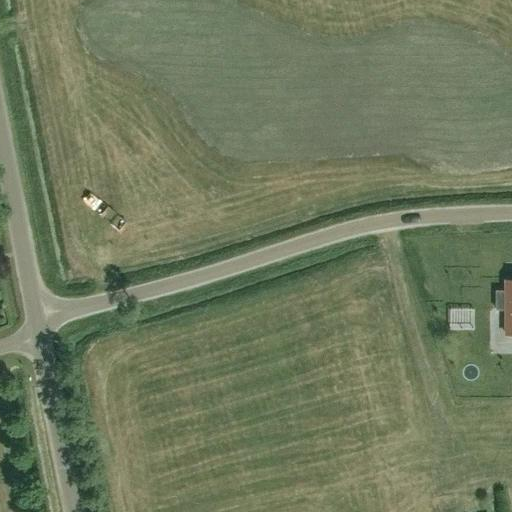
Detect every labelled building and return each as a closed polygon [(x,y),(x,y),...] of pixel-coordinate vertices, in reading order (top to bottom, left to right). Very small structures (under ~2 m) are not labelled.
[(511,334),(511,281),(504,281),(504,292),(495,292),(495,309),(504,309),(504,335),(511,334)] [(410,364),(425,363),(423,349),(409,351),(410,364)] [(462,362),(410,370),(416,404),(468,395),(462,362)] [(416,428),(429,426),(427,412),(414,414),(416,428)] [(452,452),(478,447),(473,422),(448,426),(452,452)]
